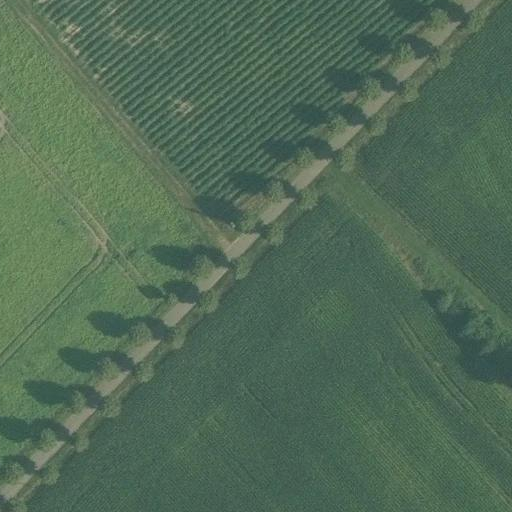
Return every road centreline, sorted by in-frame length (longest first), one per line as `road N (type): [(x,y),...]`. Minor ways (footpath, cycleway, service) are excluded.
road 1 (unclassified): [(0,501),(473,0)]
road 2 (track): [(234,255),(19,0)]
